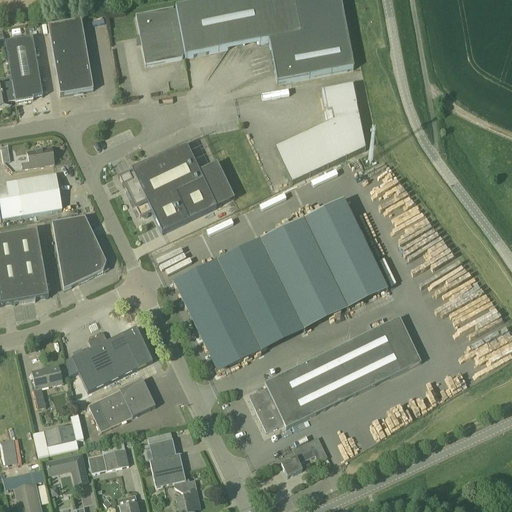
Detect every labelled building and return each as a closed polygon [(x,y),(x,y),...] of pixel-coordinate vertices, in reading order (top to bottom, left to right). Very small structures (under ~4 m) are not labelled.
[(293,0),(225,0),(175,10),(185,60),(223,52),(269,44),(269,45),(301,38),(293,0)] [(293,0),(301,38),(269,45),(277,86),(308,80),(353,71),(339,0),(293,0)] [(145,67),(183,60),(173,10),(135,17),(145,67)] [(60,98),(93,92),(81,23),(48,28),(60,98)] [(0,110),(10,108),(9,104),(15,103),(15,105),(33,102),(33,100),(43,99),(32,40),(5,45),(12,86),(6,87),(0,87),(0,110)] [(291,186),(365,152),(352,88),(323,94),(327,112),(325,113),(327,126),(274,151),(291,186)] [(216,210),(186,147),(131,173),(132,175),(119,181),(123,189),(125,188),(127,193),(126,194),(126,196),(128,200),(129,200),(130,200),(132,202),(129,203),(132,210),(135,208),(136,211),(133,212),(136,218),(139,217),(140,219),(141,218),(142,219),(144,220),(146,220),(147,218),(148,217),(147,215),(151,213),(162,236),(216,210)] [(22,172),(54,167),(51,150),(27,154),(29,164),(21,165),(22,172)] [(7,200),(0,200),(0,216),(1,222),(22,219),(62,212),(56,177),(16,184),(5,186),(7,200)] [(342,203),(306,221),(350,311),(386,292),(342,203)] [(64,293),(103,274),(106,265),(85,220),(52,226),(64,293)] [(0,303),(1,308),(48,299),(37,232),(0,238),(0,303)] [(463,271),(453,276),(455,281),(459,279),(460,281),(466,278),(463,271)] [(489,300),(485,291),(479,294),(478,291),(466,296),(468,301),(463,304),(466,311),(489,300)] [(286,431),(420,365),(398,320),(298,369),(295,363),(284,368),(287,374),(276,380),(274,376),(263,381),(265,385),(264,386),(266,390),(248,399),(266,435),(284,426),(286,431)] [(71,361),(66,363),(69,380),(78,376),(88,395),(118,381),(139,371),(153,364),(136,330),(123,336),(106,344),(103,337),(100,336),(90,341),(89,344),(92,351),(71,361)] [(60,376),(58,368),(31,375),(36,392),(33,393),(38,412),(46,410),(41,391),(63,385),(62,384),(65,383),(63,375),(60,376)] [(96,404),(87,408),(100,436),(109,431),(155,409),(152,403),(148,395),(144,386),(142,382),(96,404)] [(39,460),(78,452),(76,444),(72,428),(43,434),(33,437),(39,460)] [(327,459),(318,440),(293,452),(296,459),(281,466),(287,479),(302,472),(299,466),(315,458),(318,464),(327,459)] [(0,447),(4,468),(22,465),(18,441),(0,443),(0,447)] [(172,442),(149,448),(152,463),(149,464),(156,490),(173,486),(174,490),(182,495),(183,495),(184,500),(176,502),(177,511),(193,511),(193,509),(199,508),(196,492),(197,492),(195,483),(189,484),(189,482),(185,483),(179,457),(175,458),(172,442)] [(104,458),(107,473),(128,468),(124,453),(125,453),(123,444),(102,449),(104,458)] [(81,457),(45,466),(48,479),(71,474),(74,488),(87,485),(81,457)] [(91,477),(107,473),(104,458),(88,462),(91,477)] [(23,474),(25,484),(21,485),(22,488),(41,485),(38,471),(23,474)] [(22,492),(15,494),(19,511),(40,511),(39,508),(35,489),(22,492)]
